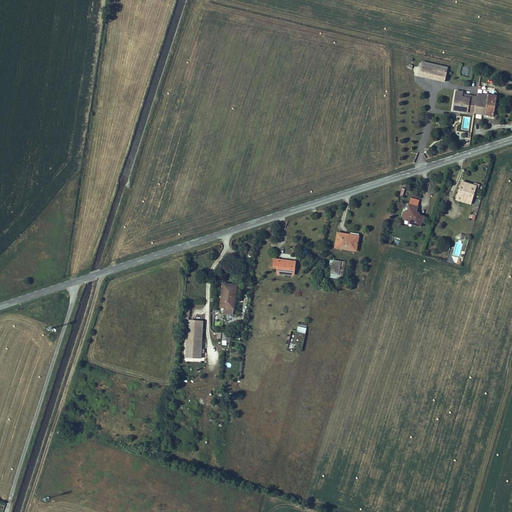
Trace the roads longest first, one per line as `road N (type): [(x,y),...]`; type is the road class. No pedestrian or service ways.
road 1 (secondary): [(511,138),(0,306)]
road 2 (track): [(114,268),(114,245),(193,0)]
road 3 (track): [(24,511),(101,273)]
